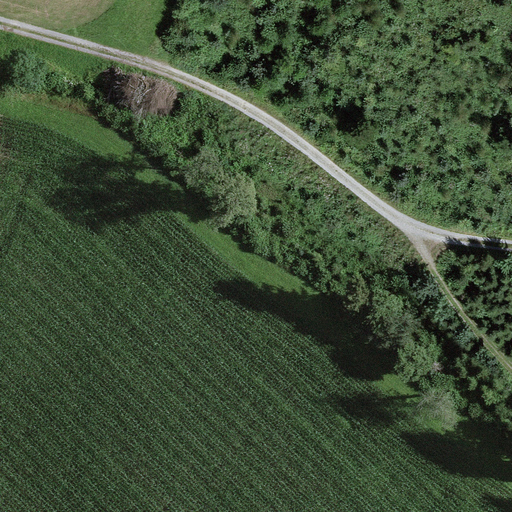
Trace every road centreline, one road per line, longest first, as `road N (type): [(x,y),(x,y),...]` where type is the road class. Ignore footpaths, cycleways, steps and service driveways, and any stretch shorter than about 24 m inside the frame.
road 1 (track): [(410,228),(277,124),(224,93),(0,23)]
road 2 (track): [(410,228),(431,274),(511,371)]
